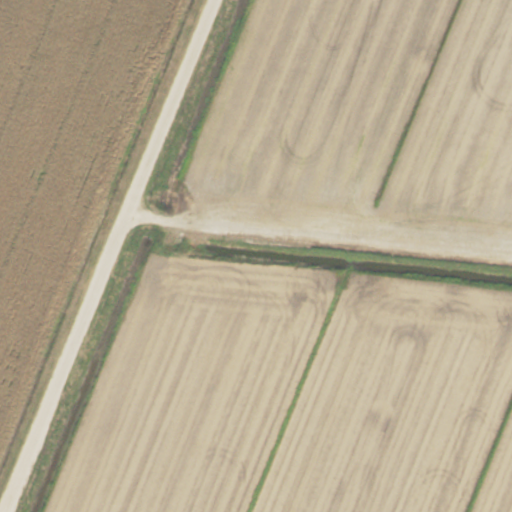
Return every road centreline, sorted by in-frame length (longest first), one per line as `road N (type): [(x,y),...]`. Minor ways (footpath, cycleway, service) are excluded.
road 1 (track): [(218,0),(8,511)]
road 2 (track): [(130,215),(511,254)]
